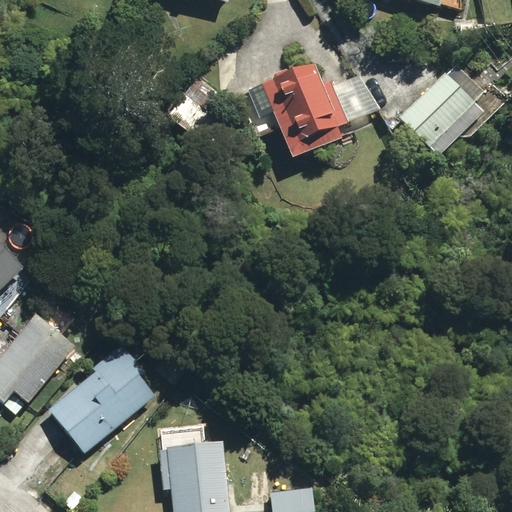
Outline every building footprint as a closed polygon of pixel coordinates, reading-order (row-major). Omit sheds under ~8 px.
[(408,0),(446,11),(448,0),(408,0)] [(270,91),(302,164),(349,144),(344,132),(356,128),(337,85),(330,89),(320,69),(300,78),(293,76),(282,80),(280,87),(270,91)] [(406,122),(448,164),(493,117),(450,76),(406,122)] [(182,94),(166,122),(203,145),(220,117),(182,94)] [(0,300),(29,274),(0,243),(0,300)] [(18,395),(32,407),(80,351),(42,320),(0,369),(0,400),(8,408),(18,395)] [(54,415),(89,459),(160,401),(145,382),(151,378),(128,349),(97,375),(100,378),(54,415)] [(157,376),(175,391),(195,368),(177,353),(157,376)] [(172,453),(178,511),(234,511),(228,448),(172,453)] [(275,496),(276,511),(318,511),(316,492),(275,496)]
